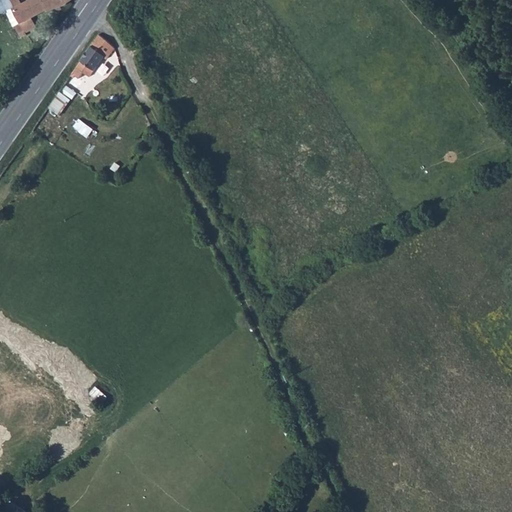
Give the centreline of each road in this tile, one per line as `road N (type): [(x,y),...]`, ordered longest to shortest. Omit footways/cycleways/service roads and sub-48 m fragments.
road 1 (track): [(347,511),(199,205),(89,7)]
road 2 (primary): [(94,0),(0,134)]
